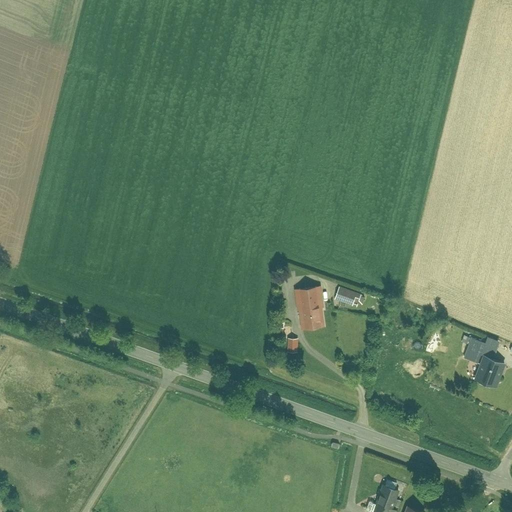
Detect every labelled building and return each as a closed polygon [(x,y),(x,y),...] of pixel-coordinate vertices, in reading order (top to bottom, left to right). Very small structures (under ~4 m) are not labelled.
[(364,290),(343,282),(339,294),(360,302),(364,290)] [(315,283),(292,287),(300,327),(322,323),(315,283)] [(471,378),(493,386),(504,356),(492,352),(495,341),(463,330),(455,352),(471,357),(474,347),(481,349),(471,378)] [(386,477),(382,491),(375,489),(369,507),(383,511),(386,511),(393,494),(399,497),(404,482),(386,477)] [(423,511),(425,508),(409,502),(405,511),(423,511)]
